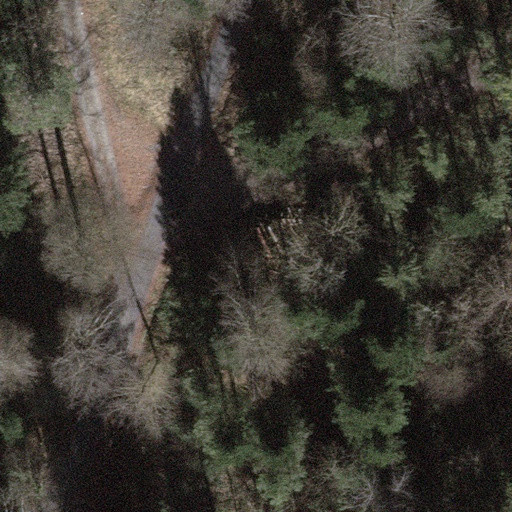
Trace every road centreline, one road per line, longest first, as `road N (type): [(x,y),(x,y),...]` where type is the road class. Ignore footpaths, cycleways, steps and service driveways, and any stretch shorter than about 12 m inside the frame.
road 1 (track): [(45,511),(135,360),(270,0)]
road 2 (track): [(73,0),(135,360)]
road 3 (track): [(192,207),(511,59)]
